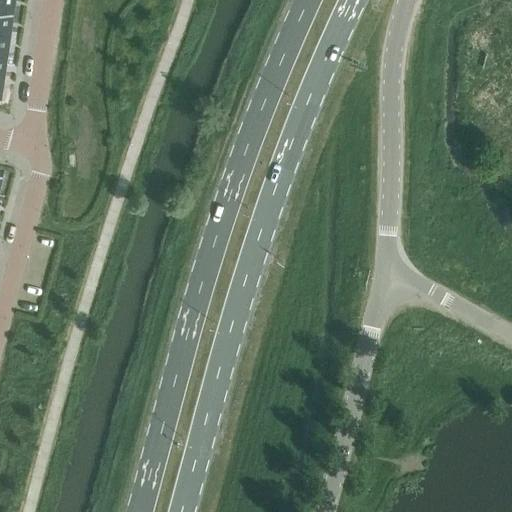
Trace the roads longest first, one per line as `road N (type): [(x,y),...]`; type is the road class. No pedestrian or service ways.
road 1 (primary): [(181,511),(266,215),(352,0)]
road 2 (primary): [(308,0),(233,186),(138,511)]
road 3 (unclassified): [(386,269),(392,79),(406,0)]
road 4 (unclassified): [(329,511),(386,269)]
road 5 (residential): [(0,322),(39,178),(33,145)]
road 6 (residential): [(33,145),(52,0)]
road 7 (unclassified): [(511,337),(386,269)]
